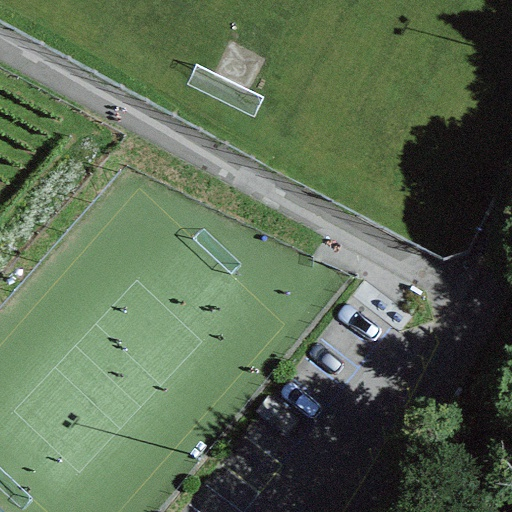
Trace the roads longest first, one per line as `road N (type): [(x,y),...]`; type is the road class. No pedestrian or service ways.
road 1 (unclassified): [(484,304),(0,48)]
road 2 (residential): [(361,511),(484,304)]
